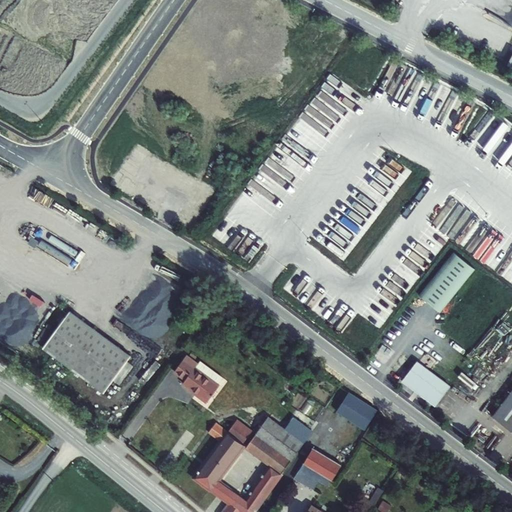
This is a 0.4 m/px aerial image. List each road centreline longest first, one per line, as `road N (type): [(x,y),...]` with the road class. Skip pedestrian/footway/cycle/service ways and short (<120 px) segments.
road 1 (unclassified): [(511,488),(253,291),(55,173)]
road 2 (secondary): [(165,511),(0,380)]
road 3 (unclassified): [(175,0),(55,173)]
road 4 (unclassified): [(511,92),(332,0)]
road 5 (unknown): [(132,272),(100,292),(64,294),(0,251)]
road 6 (unknown): [(31,197),(132,272)]
